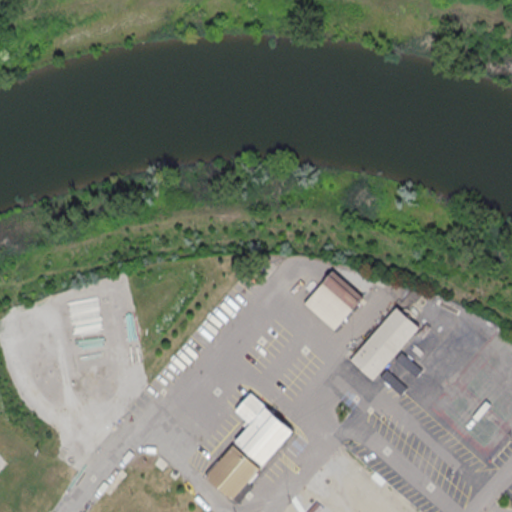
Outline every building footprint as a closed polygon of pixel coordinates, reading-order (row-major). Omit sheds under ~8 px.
[(335,329),(363,296),(333,270),(305,303),(335,329)] [(374,377),(418,327),(395,307),(351,358),(374,377)] [(293,430),(264,464),(236,440),(251,423),(236,410),(251,393),(293,430)] [(233,445),(205,476),(231,499),(259,467),(233,445)] [(303,511),(316,498),(325,506),(319,511),(303,511)]
